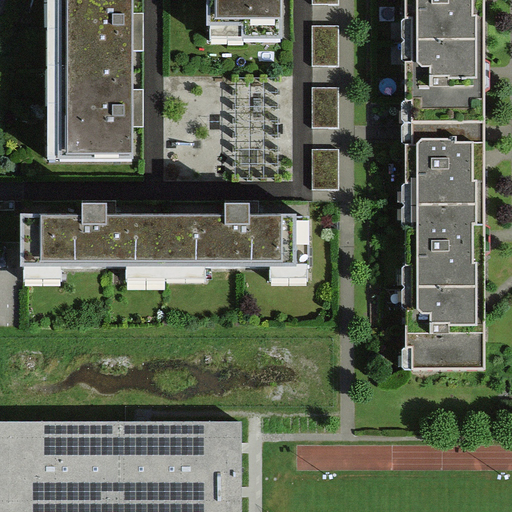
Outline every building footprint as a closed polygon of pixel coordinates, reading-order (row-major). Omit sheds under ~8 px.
[(41,0),(42,75),(128,74),(128,44),(127,0),(41,0)] [(279,42),(278,0),(200,0),(201,42),(279,42)] [(482,43),(482,0),(402,0),(403,43),(482,43)] [(337,68),(337,27),(311,27),(310,68),(337,68)] [(483,124),(482,43),(403,43),(403,125),(483,124)] [(128,114),(128,74),(42,75),(43,162),(128,161),(128,114)] [(337,128),(337,87),(310,87),(311,128),(337,128)] [(483,206),(483,124),(403,125),(404,206),(483,206)] [(337,190),(337,148),(309,148),(309,190),(337,190)] [(484,288),(483,206),(404,206),(404,288),(484,288)] [(124,283),(166,283),(166,219),(102,219),(102,207),(67,207),(67,219),(9,219),(9,282),(57,282),(57,269),(124,269),(124,283)] [(214,219),(166,219),(166,283),(206,283),(206,268),(270,268),(271,282),(308,282),(308,219),(245,219),(245,208),(214,208),(214,219)] [(484,370),(484,288),(404,288),(405,370),(484,370)] [(241,511),(241,422),(0,421),(0,511),(241,511)]
